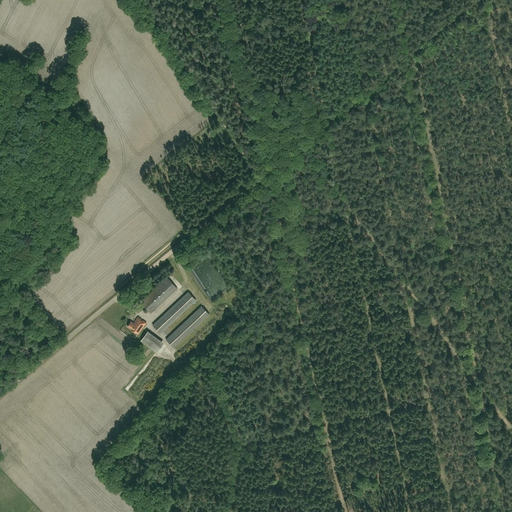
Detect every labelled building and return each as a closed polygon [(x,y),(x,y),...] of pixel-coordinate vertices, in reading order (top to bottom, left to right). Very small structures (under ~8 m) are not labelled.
[(167,277),(141,302),(151,313),(177,288),(167,277)] [(188,292),(153,325),(160,333),(196,300),(188,292)] [(166,339),(174,348),(209,314),(201,306),(166,339)] [(131,321),(127,326),(138,334),(141,330),(146,322),(138,317),(133,323),(131,321)] [(137,384),(143,388),(148,380),(142,376),(137,384)]
